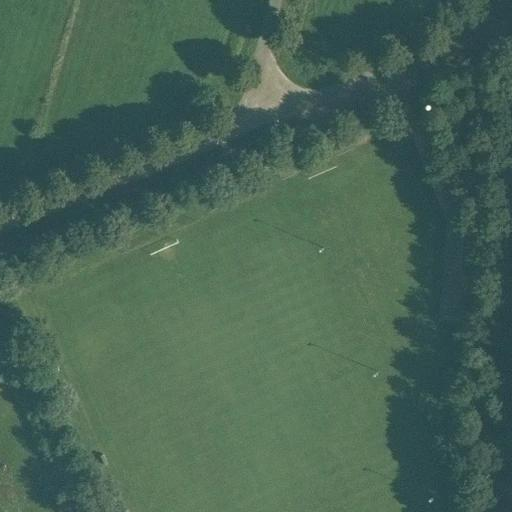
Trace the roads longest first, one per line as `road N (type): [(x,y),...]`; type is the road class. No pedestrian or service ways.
road 1 (residential): [(511,22),(270,113),(261,63),(278,0)]
road 2 (track): [(270,113),(0,233)]
